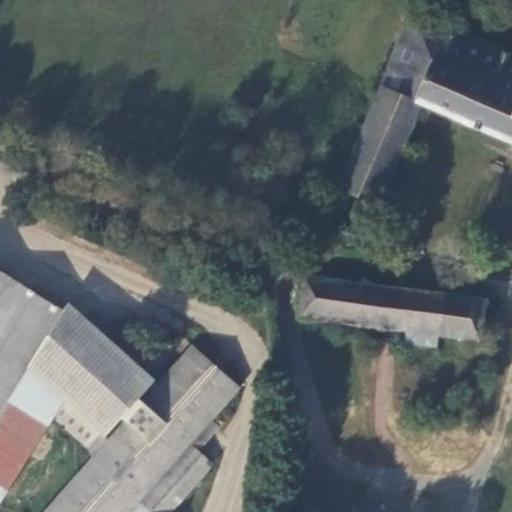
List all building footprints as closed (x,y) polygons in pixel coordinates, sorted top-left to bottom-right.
[(511,55),(409,12),(334,184),(350,192),(371,200),(418,104),(511,145),(511,55)] [(494,302),(301,273),(294,312),(399,327),(399,338),(430,344),(433,331),(469,335),(473,335),(477,332),(479,328),(490,331),(494,302)] [(0,387),(51,310),(0,277),(0,387)] [(56,302),(51,310),(0,387),(0,479),(12,462),(46,410),(77,441),(92,425),(97,430),(148,378),(56,302)] [(153,511),(199,465),(188,452),(210,427),(204,420),(230,391),(188,346),(23,511),(153,511)]
